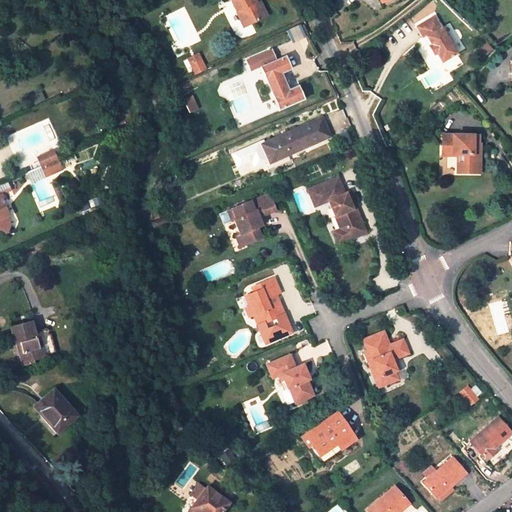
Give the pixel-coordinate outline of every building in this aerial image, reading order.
[(231,0),(232,1),(242,22),(249,18),(251,23),(262,17),(253,0),(231,0)] [(266,15),(259,0),(253,0),(262,17),(266,15)] [(421,39),(425,37),(429,45),(434,54),(439,64),(455,54),(450,45),(451,41),(447,35),(444,36),(432,17),(415,27),(421,39)] [(291,41),(305,38),(302,25),(288,28),(291,41)] [(434,54),(429,45),(426,47),(431,56),(434,54)] [(288,71),(283,58),(277,60),(272,49),(245,61),(250,72),(261,67),(279,110),(301,101),(295,87),(288,90),(281,74),(288,71)] [(188,57),(191,63),(201,58),(198,53),(188,57)] [(285,56),(283,58),(288,71),(291,69),(285,56)] [(196,73),(206,68),(201,58),(191,63),(196,73)] [(298,86),(295,87),(301,101),(304,99),(298,86)] [(184,100),(189,112),(198,109),(193,96),(184,100)] [(325,126),(321,117),(262,144),(269,162),(288,154),(288,152),(306,144),(307,146),(327,137),(323,128),(325,126)] [(341,121),(343,127),(349,124),(347,119),(341,121)] [(478,172),(478,143),(478,135),(441,135),(441,152),(452,152),(452,154),(457,154),(461,154),(461,161),(457,161),(457,172),(478,172)] [(288,154),(307,146),(306,144),(288,152),(288,154)] [(47,174),(59,168),(55,160),(43,165),(47,174)] [(239,174),(253,170),(252,163),(237,167),(239,174)] [(340,229),(333,232),(337,244),(350,239),(349,235),(364,230),(357,213),(355,214),(352,207),(355,206),(348,191),(343,193),(337,177),(308,189),(314,206),(328,200),(340,229)] [(240,234),(242,233),(247,244),(261,239),(257,227),(254,222),(259,220),(262,219),(261,216),(275,210),(269,194),(227,211),(231,221),(234,220),(236,225),(240,234)] [(0,209),(0,227),(1,227),(10,231),(12,225),(9,217),(10,216),(5,207),(0,209)] [(151,221),(153,227),(168,221),(165,216),(151,221)] [(236,225),(230,228),(238,247),(247,244),(242,233),(240,234),(236,225)] [(365,233),(364,230),(349,235),(350,239),(365,233)] [(281,293),(275,279),(254,287),(256,292),(251,294),(254,305),(251,306),(245,309),(248,318),(255,315),(259,325),(266,344),(284,337),(283,335),(288,333),(289,335),(297,332),(291,316),(283,319),(284,322),(272,327),(270,321),(285,315),(281,305),(278,306),(274,296),(281,293)] [(33,332),(30,320),(9,327),(16,352),(20,351),(24,366),(36,363),(35,360),(55,354),(50,333),(47,334),(46,328),(33,332)] [(363,340),(371,360),(368,362),(376,380),(383,376),(386,384),(398,379),(395,372),(399,369),(395,359),(408,353),(402,339),(389,345),(383,332),(363,340)] [(291,354),(288,355),(293,367),(296,366),(291,354)] [(287,387),(289,387),(295,402),(313,394),(306,379),(304,380),(303,377),(306,375),(302,364),(296,366),(293,367),(288,355),(266,364),(271,374),(276,372),(278,375),(282,374),(287,387)] [(284,389),(287,387),(282,374),(278,375),(284,389)] [(386,384),(383,376),(376,380),(379,387),(386,384)] [(462,391),(467,399),(474,395),(468,387),(462,391)] [(34,407),(45,420),(50,416),(61,429),(76,415),(53,390),(34,407)] [(477,399),(474,395),(467,399),(470,404),(477,399)] [(305,432),(319,455),(315,458),(318,463),(341,449),(337,442),(351,433),(337,412),(305,432)] [(57,432),(61,429),(50,416),(45,420),(57,432)] [(486,459),(494,451),(490,447),(493,445),(495,446),(510,432),(496,418),(470,442),(486,459)] [(319,455),(305,432),(300,436),(315,458),(319,455)] [(493,445),(490,447),(494,451),(511,434),(510,432),(495,446),(493,445)] [(355,439),(351,433),(337,442),(341,449),(355,439)] [(423,482),(437,498),(450,487),(456,481),(465,473),(451,457),(435,471),(427,478),(423,482)] [(422,473),(427,478),(435,471),(431,466),(422,473)] [(207,486),(188,511),(189,511),(220,511),(228,502),(207,486)] [(392,511),(406,501),(393,487),(367,510),(368,511),(392,511)] [(452,490),(450,487),(437,498),(439,501),(452,490)] [(406,501),(392,511),(397,511),(407,503),(406,501)]
